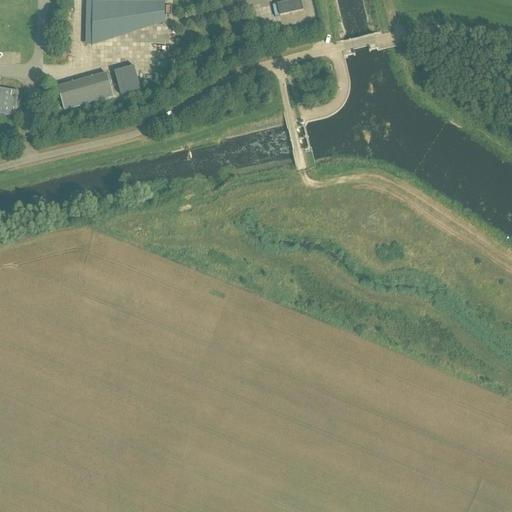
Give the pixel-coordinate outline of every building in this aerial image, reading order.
[(280,17),(304,12),(300,0),(299,0),(278,5),(280,17)] [(92,1),(90,44),(164,21),(164,1),(92,1)] [(121,96),(140,91),(134,67),(114,72),(121,96)] [(58,87),(65,111),(113,98),(106,74),(58,87)] [(0,114),(15,117),(19,92),(0,88),(0,110),(0,111),(0,113),(0,114)]
